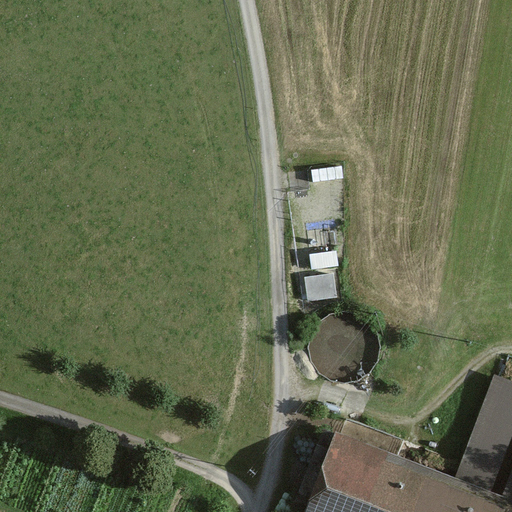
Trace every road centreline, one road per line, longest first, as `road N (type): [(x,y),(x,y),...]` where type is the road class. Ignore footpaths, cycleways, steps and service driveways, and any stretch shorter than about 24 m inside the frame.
road 1 (track): [(243,0),(271,183),(280,383),(276,449),(258,511)]
road 2 (track): [(0,398),(219,475),(251,511)]
